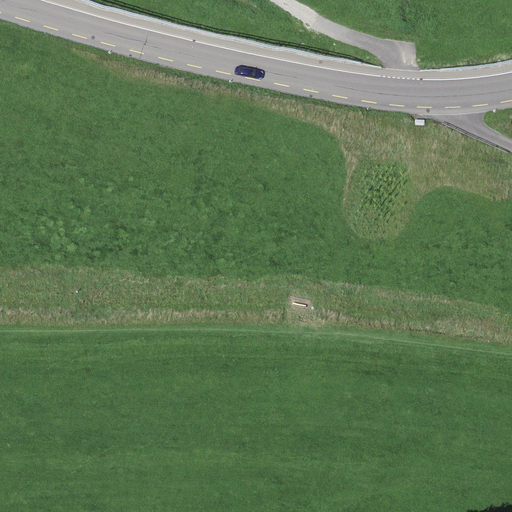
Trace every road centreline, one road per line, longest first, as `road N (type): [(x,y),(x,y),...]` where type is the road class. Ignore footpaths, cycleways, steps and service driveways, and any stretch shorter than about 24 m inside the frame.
road 1 (tertiary): [(0,0),(194,57),(366,92),(511,91)]
road 2 (track): [(436,96),(381,48),(281,0)]
